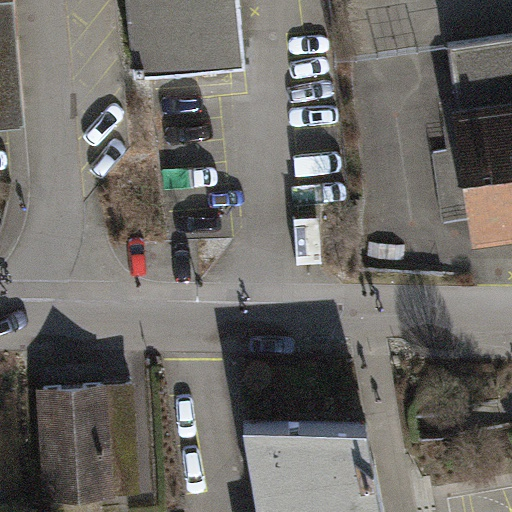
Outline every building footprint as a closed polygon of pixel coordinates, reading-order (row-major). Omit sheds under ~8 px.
[(0,0),(0,114),(23,113),(13,0),(0,0)] [(127,0),(135,75),(238,60),(233,0),(127,0)] [(511,39),(445,48),(468,243),(511,237),(511,39)] [(129,380),(36,385),(42,501),(134,497),(129,380)] [(368,423),(245,421),(261,511),(384,511),(373,450),(372,438),(368,423)]
